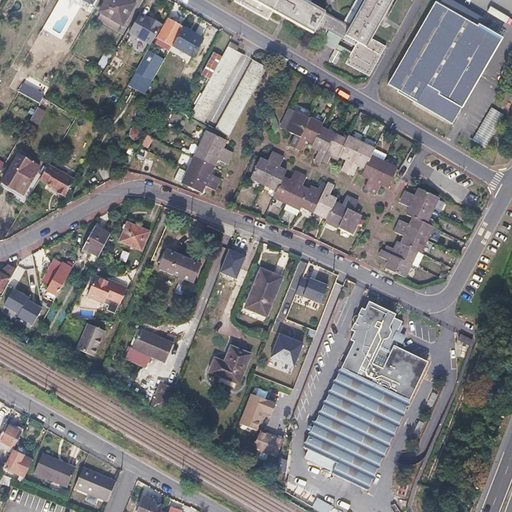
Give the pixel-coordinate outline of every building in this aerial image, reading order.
[(134,3),(128,0),(105,0),(99,12),(122,25),(134,3)] [(267,19),(272,11),(320,39),(326,30),(327,31),(340,38),(354,45),(344,63),(366,75),(383,46),(368,37),(389,0),(361,0),(348,25),(302,0),(235,0),(235,1),(267,19)] [(497,40),(435,4),(386,87),(416,104),(415,105),(446,124),(456,106),(458,107),(497,40)] [(139,15),(137,14),(128,29),(126,32),(128,33),(139,15)] [(148,20),(139,15),(128,33),(137,38),(148,20)] [(149,18),(148,20),(137,38),(143,42),(155,22),(149,18)] [(182,27),(168,19),(158,37),(172,45),(182,27)] [(161,25),(155,22),(143,42),(150,46),(161,25)] [(202,39),(182,27),(172,45),(191,57),(202,39)] [(340,38),(327,31),(320,43),(333,50),(340,38)] [(47,43),(41,39),(33,54),(39,57),(47,43)] [(238,48),(229,43),(188,115),(203,123),(241,55),(235,52),(238,48)] [(114,49),(107,45),(97,63),(103,67),(114,49)] [(154,54),(147,50),(140,62),(146,65),(149,59),(151,60),(154,54)] [(267,70),(252,62),(214,130),(228,137),(267,70)] [(486,148),(503,113),(489,106),(473,141),(486,148)] [(45,110),(39,107),(31,119),(38,123),(45,110)] [(309,120),(296,114),(287,133),(293,136),(289,145),(295,148),(309,120)] [(322,126),(309,120),(295,148),(301,151),(306,142),(313,145),(321,129),(322,126)] [(334,135),(321,129),(313,145),(311,149),(318,152),(313,161),(320,164),(321,161),(334,135)] [(206,132),(200,145),(229,158),(232,152),(222,147),(225,141),(206,132)] [(347,141),(334,135),(321,161),(327,164),(330,158),(337,161),(339,158),(347,141)] [(348,138),(347,141),(339,158),(345,160),(340,170),(347,173),(361,144),(348,138)] [(374,150),(361,144),(347,173),(353,176),(357,166),(364,170),(370,157),(374,150)] [(200,145),(193,158),(213,167),(216,159),(226,164),(229,158),(200,145)] [(175,151),(170,149),(165,157),(171,159),(175,151)] [(265,162),(258,159),(249,177),(262,184),(276,155),(269,152),(265,162)] [(281,158),(276,155),(262,184),(276,190),(282,177),(285,171),(277,167),(281,158)] [(384,163),(370,157),(364,170),(361,178),(367,181),(363,189),(369,192),(384,163)] [(213,167),(193,158),(187,171),(216,184),(219,178),(209,174),(213,167)] [(74,178),(48,163),(39,178),(55,188),(54,190),(64,196),(74,178)] [(396,170),(384,163),(369,192),(376,195),(380,186),(387,190),(396,170)] [(216,184),(187,171),(181,184),(200,193),(203,186),(213,190),(216,184)] [(282,177),(276,190),(272,197),(285,203),(299,174),(292,171),(287,180),(282,177)] [(305,177),(299,174),(285,203),(282,209),(295,216),(300,206),(307,190),(300,186),(305,177)] [(27,188),(7,176),(0,186),(0,213),(9,219),(27,188)] [(309,187),(307,190),(300,206),(312,212),(325,186),(319,183),(315,190),(309,187)] [(326,183),(325,186),(312,212),(325,218),(333,203),(334,199),(327,196),(332,186),(326,183)] [(405,191),(403,197),(432,211),(438,198),(418,189),(415,196),(405,191)] [(340,206),(333,203),(325,218),(324,221),(337,228),(351,199),(345,196),(340,206)] [(400,203),(410,208),(406,216),(413,219),(425,224),(432,211),(403,197),(400,203)] [(357,202),(351,199),(337,228),(350,234),(359,215),(352,212),(357,202)] [(410,225),(400,221),(397,227),(426,241),(432,228),(425,224),(413,219),(410,225)] [(149,232),(126,223),(118,241),(141,250),(149,232)] [(395,233),(404,238),(401,245),(417,253),(420,254),(426,241),(397,227),(395,233)] [(109,236),(94,229),(83,249),(98,257),(109,236)] [(387,247),(384,253),(411,265),(417,253),(401,245),(397,244),(394,250),(387,247)] [(166,250),(158,267),(192,282),(199,264),(166,250)] [(378,258),(389,262),(385,269),(405,278),(411,265),(384,253),(381,252),(378,258)] [(250,271),(224,262),(219,276),(243,286),(250,271)] [(62,264),(59,271),(52,284),(55,286),(51,293),(57,297),(72,269),(62,264)] [(0,271),(0,290),(7,277),(10,278),(16,266),(14,265),(12,268),(8,265),(2,269),(0,271)] [(59,271),(51,267),(43,281),(50,285),(47,291),(51,293),(55,286),(52,284),(59,271)] [(281,277),(261,269),(245,306),(265,315),(281,277)] [(109,282),(95,277),(87,296),(108,305),(106,310),(116,314),(126,288),(109,281),(109,282)] [(309,279),(302,277),(296,293),(304,296),(320,303),(327,284),(310,277),(309,279)] [(21,317),(30,301),(28,300),(29,298),(14,289),(6,305),(21,313),(19,316),(21,317)] [(326,453),(327,458),(338,464),(337,466),(327,461),(328,468),(335,471),(334,474),(367,490),(426,365),(424,361),(399,349),(397,344),(390,346),(386,355),(378,351),(395,313),(368,300),(345,350),(348,351),(330,390),(323,386),(312,411),(319,414),(313,427),(309,425),(308,429),(311,431),(306,441),(325,451),(326,453)] [(30,301),(21,317),(34,324),(43,309),(30,301)] [(77,349),(94,356),(105,331),(88,324),(77,349)] [(172,343),(139,328),(131,347),(164,362),(172,343)] [(303,341),(279,332),(269,356),(294,367),(303,341)] [(473,340),(460,334),(457,341),(469,347),(473,340)] [(224,362),(215,358),(210,371),(220,376),(236,382),(238,383),(250,355),(231,347),(224,362)] [(220,376),(217,381),(233,388),(236,382),(220,376)] [(158,383),(150,409),(165,413),(172,388),(158,383)] [(278,403),(252,393),(239,424),(259,432),(267,414),(272,416),(278,403)] [(21,432),(5,425),(0,434),(0,441),(13,448),(21,432)] [(284,441),(261,431),(254,449),(277,458),(284,441)] [(13,451),(4,468),(17,474),(14,480),(20,483),(29,466),(23,464),(23,463),(20,461),(22,456),(13,451)] [(74,466),(40,452),(32,472),(66,486),(74,466)] [(116,480),(82,467),(73,488),(107,501),(116,480)] [(153,500),(143,496),(137,511),(159,511),(160,511),(162,505),(152,502),(153,500)] [(320,511),(328,511),(332,506),(317,497),(312,507),(320,511)]
